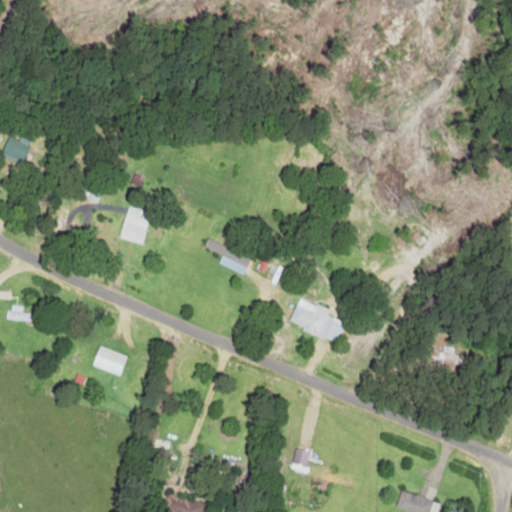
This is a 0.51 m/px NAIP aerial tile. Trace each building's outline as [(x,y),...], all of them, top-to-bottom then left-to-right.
[(30,143),(8,134),(0,153),(0,154),(21,163),(30,143)] [(149,212),(126,206),(118,237),(140,243),(149,212)] [(202,245),(245,266),(249,257),(206,237),(202,245)] [(287,322),(335,341),(342,323),(325,316),(327,309),(298,297),(287,322)] [(90,364),(118,375),(125,355),(98,344),(90,364)] [(461,356),(451,353),(452,348),(443,345),(437,362),(457,369),(461,356)] [(168,491),(161,510),(165,511),(201,511),(205,505),(168,491)] [(435,511),(438,501),(399,492),(395,508),(411,511),(435,511)]
